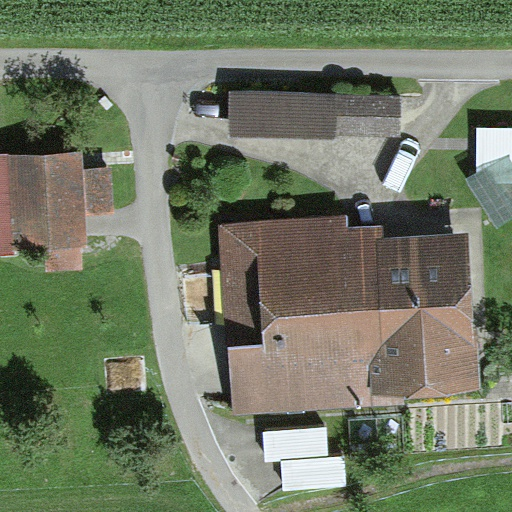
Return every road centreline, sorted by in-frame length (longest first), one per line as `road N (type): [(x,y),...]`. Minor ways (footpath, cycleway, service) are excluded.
road 1 (track): [(511,62),(0,64)]
road 2 (track): [(242,511),(187,417),(167,330),(149,65)]
